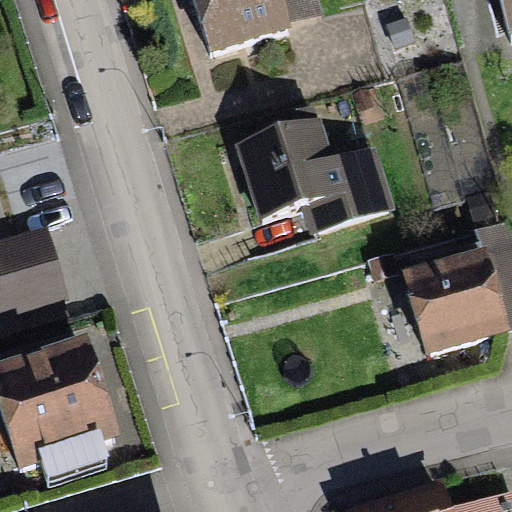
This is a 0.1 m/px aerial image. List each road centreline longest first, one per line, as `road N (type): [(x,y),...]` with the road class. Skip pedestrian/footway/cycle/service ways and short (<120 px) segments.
road 1 (residential): [(221,490),(72,0)]
road 2 (residential): [(221,490),(511,423)]
